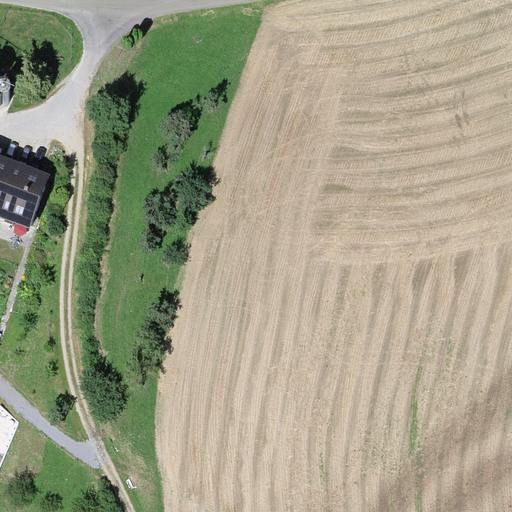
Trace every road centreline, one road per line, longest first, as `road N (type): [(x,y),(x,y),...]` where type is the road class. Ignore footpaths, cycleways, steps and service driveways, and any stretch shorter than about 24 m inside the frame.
road 1 (track): [(123,511),(71,383),(61,319),(76,105),(100,9)]
road 2 (track): [(202,511),(68,446),(0,391)]
road 3 (track): [(194,0),(100,9),(23,0)]
